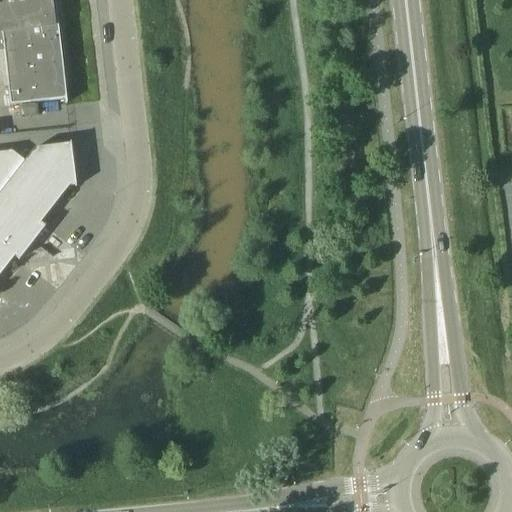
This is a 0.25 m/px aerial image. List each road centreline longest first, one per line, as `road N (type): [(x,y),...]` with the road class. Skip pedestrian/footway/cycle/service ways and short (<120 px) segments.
road 1 (secondary): [(449,438),(405,0)]
road 2 (unclassified): [(0,360),(59,320),(128,233),(138,186),(118,0)]
road 3 (tertiary): [(397,500),(241,511)]
